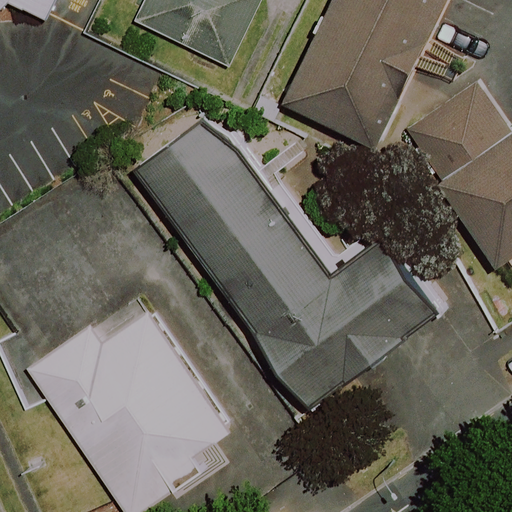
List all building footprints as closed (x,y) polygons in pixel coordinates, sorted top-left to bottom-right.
[(0,0),(0,26),(95,70),(126,0),(0,0)] [(272,0),(165,0),(153,28),(242,68),(272,0)] [(468,0),(366,0),(319,106),(404,144),(468,0)] [(511,87),(505,77),(429,132),(511,246),(511,87)] [(248,116),(168,174),(345,418),(496,308),(437,226),(365,278),(248,116)] [(155,289),(59,358),(171,511),(266,443),(155,289)]
